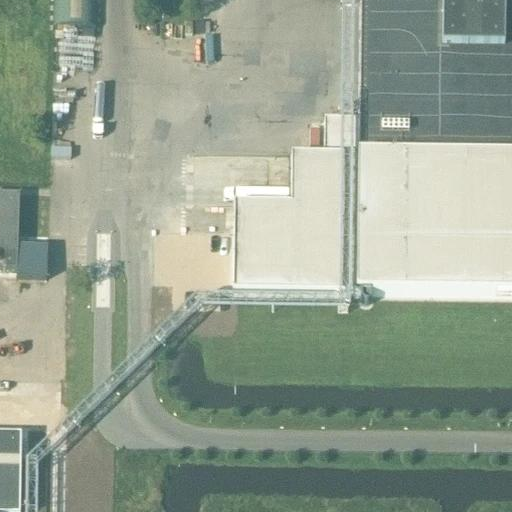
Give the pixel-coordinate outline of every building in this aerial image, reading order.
[(97,23),(97,0),(54,0),(53,23),(88,23),(97,23)] [(511,0),(359,0),(358,123),(358,158),(511,160),(511,0)] [(233,209),(232,296),(361,298),(361,303),(365,307),(370,303),(370,298),(511,299),(511,160),(358,158),(358,123),(324,122),(323,160),(290,159),(290,210),(233,209)] [(0,197),(0,273),(16,274),(19,198),(0,197)] [(18,511),(20,448),(0,447),(0,511),(18,511)]
